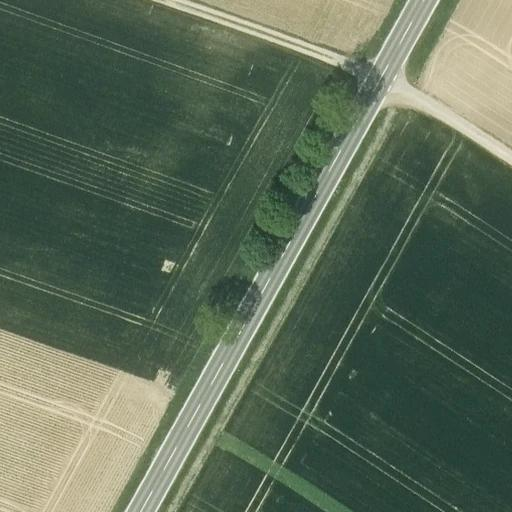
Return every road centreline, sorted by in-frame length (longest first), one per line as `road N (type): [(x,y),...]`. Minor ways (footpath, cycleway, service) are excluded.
road 1 (secondary): [(140,511),(423,0)]
road 2 (track): [(167,0),(381,76)]
road 3 (track): [(511,156),(381,76)]
